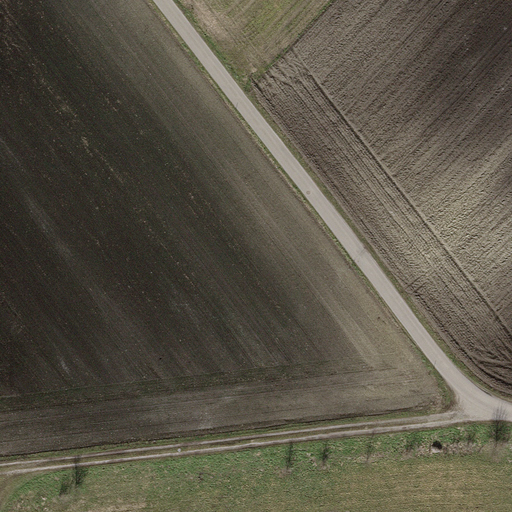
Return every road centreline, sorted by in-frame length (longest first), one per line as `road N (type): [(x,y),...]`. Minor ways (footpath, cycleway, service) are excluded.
road 1 (track): [(486,416),(164,0)]
road 2 (track): [(486,416),(0,469)]
